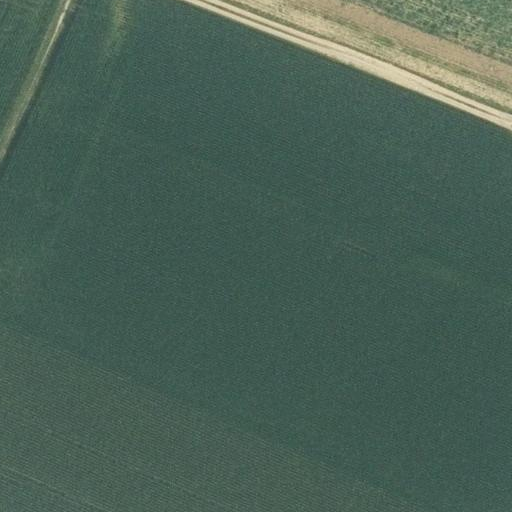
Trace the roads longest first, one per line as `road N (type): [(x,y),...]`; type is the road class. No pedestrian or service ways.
road 1 (track): [(511,131),(186,0)]
road 2 (track): [(73,0),(0,166)]
